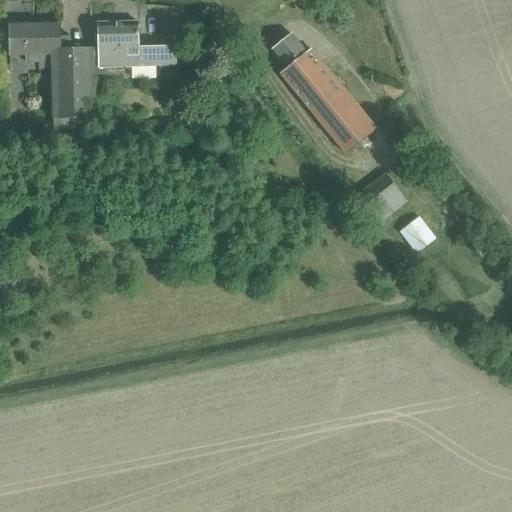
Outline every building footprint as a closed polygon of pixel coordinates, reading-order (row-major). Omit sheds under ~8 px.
[(99,68),(191,66),(191,47),(139,49),(138,24),(98,25),(99,68)] [(49,69),(49,57),(49,52),(61,52),(61,38),(61,26),(11,27),(12,70),(27,70),(27,64),(38,64),(38,70),(49,70),(49,69)] [(281,76),(346,155),(376,131),(345,91),(330,73),(312,52),(308,55),(292,36),(272,52),(288,71),(281,76)] [(96,131),(95,50),(72,51),(72,38),(61,38),(61,52),(49,52),(49,57),(49,69),(53,69),(54,132),(96,131)] [(354,199),(376,226),(406,202),(385,175),(354,199)] [(419,219),(399,235),(416,256),(435,240),(419,219)] [(498,246),(483,228),(467,242),(482,260),(498,246)]
